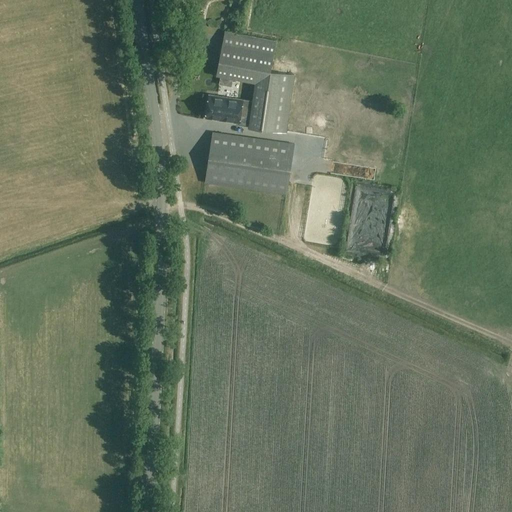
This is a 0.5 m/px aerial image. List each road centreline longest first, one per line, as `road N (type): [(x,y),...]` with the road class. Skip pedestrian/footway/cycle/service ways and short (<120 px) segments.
road 1 (secondary): [(150,511),(162,204),(156,132)]
road 2 (track): [(180,204),(232,219),(511,345)]
road 3 (track): [(180,204),(135,206),(0,258)]
road 4 (unclassified): [(156,132),(172,107),(179,0)]
road 5 (secondary): [(156,132),(137,0)]
